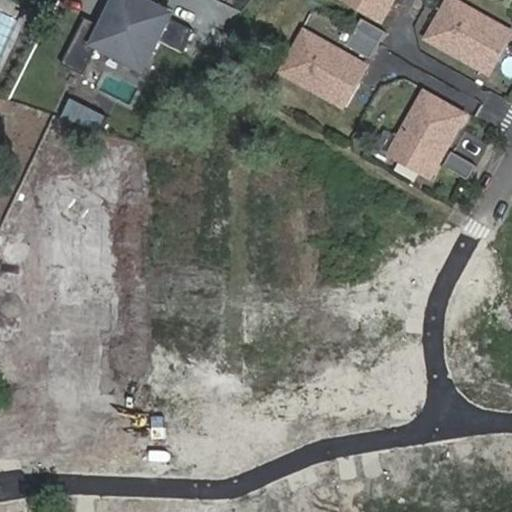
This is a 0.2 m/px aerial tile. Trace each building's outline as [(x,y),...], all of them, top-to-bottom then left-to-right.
[(87,16),(64,64),(85,75),(99,46),(141,67),(150,51),(156,54),(161,43),(183,54),(196,30),(137,0),(120,0),(114,13),(117,14),(110,28),(87,16)] [(346,0),(384,21),(392,6),(383,1),(379,7),(365,0),(346,0)] [(453,0),(452,0),(429,40),(476,67),(481,57),(488,61),(500,40),(493,36),(499,26),(453,0)] [(356,33),(379,46),(387,33),(364,19),(356,33)] [(511,38),(511,33),(499,26),(493,36),(500,40),(488,61),(481,57),(476,67),(491,76),(511,38)] [(307,32),(283,72),(330,99),(336,89),(342,93),(355,71),(348,68),(353,58),(307,32)] [(348,46),(372,59),(379,46),(356,33),(348,46)] [(368,67),(353,58),(348,68),(355,71),(342,93),(336,89),(330,99),(345,107),(368,67)] [(441,163),(467,117),(426,94),(400,140),(409,146),(406,152),(427,165),(431,158),(441,163)] [(73,97),(64,116),(81,121),(90,105),(73,97)] [(90,105),(81,121),(102,128),(109,115),(90,105)] [(400,140),(391,155),(432,178),(441,163),(431,158),(427,165),(406,152),(409,146),(400,140)] [(478,167),(453,154),(445,168),(470,181),(478,167)]
